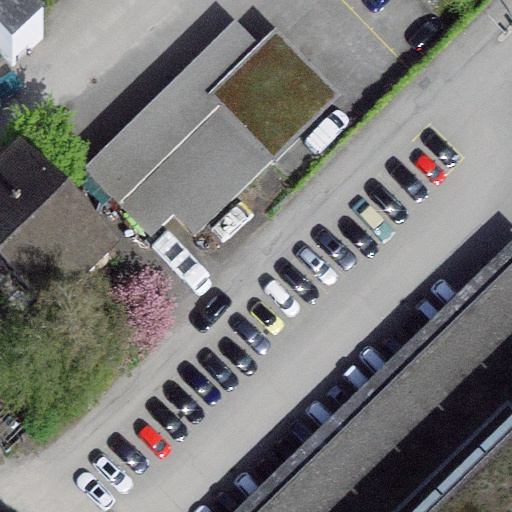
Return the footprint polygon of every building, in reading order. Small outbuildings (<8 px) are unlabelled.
[(0,0),(0,36),(37,0),(0,0)] [(333,107),(251,24),(95,178),(177,261),(333,107)] [(0,183),(0,367),(113,258),(21,164),(0,183)] [(511,263),(497,278),(511,293),(511,263)] [(511,511),(511,293),(497,278),(258,511),(511,511)]
